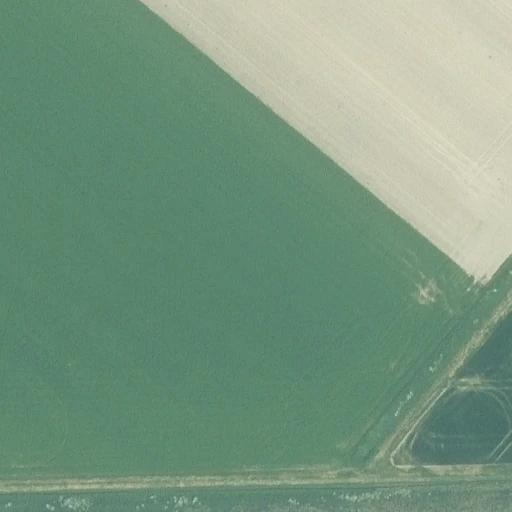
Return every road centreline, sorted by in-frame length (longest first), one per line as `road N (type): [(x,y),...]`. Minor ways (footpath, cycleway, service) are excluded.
road 1 (track): [(358,473),(0,482)]
road 2 (track): [(358,473),(511,291)]
road 3 (track): [(511,468),(358,473)]
